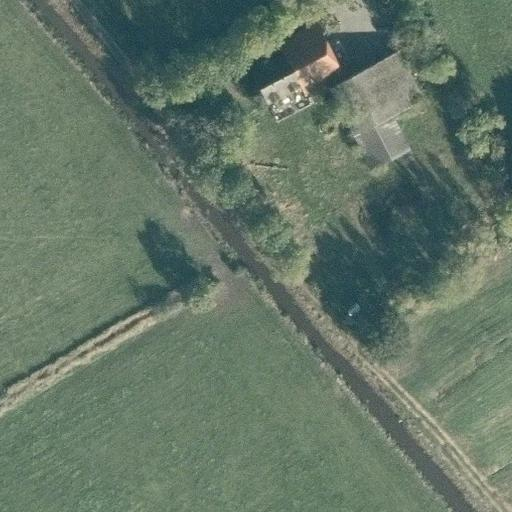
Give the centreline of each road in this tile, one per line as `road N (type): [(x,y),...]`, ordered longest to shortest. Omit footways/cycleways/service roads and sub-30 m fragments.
road 1 (track): [(151,96),(372,366)]
road 2 (unclassified): [(70,0),(151,96)]
